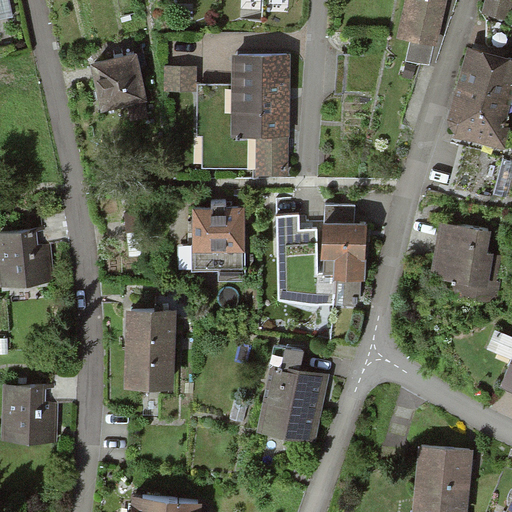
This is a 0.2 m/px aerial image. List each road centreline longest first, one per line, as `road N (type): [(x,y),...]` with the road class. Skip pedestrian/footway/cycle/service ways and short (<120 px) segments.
road 1 (residential): [(37,0),(94,410),(79,511)]
road 2 (residential): [(369,353),(475,0)]
road 3 (residential): [(313,511),(369,353)]
road 4 (residential): [(318,0),(307,165)]
road 5 (residential): [(369,353),(511,428)]
